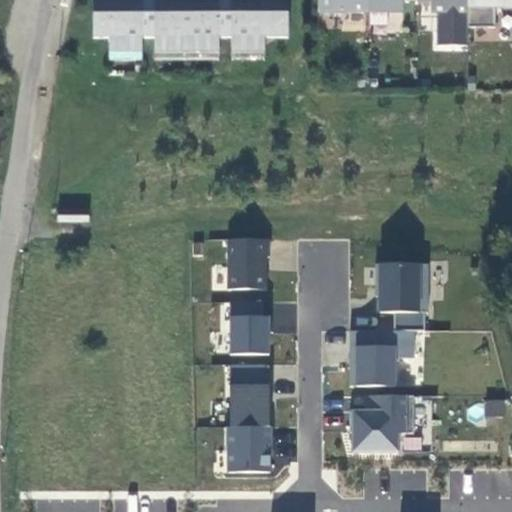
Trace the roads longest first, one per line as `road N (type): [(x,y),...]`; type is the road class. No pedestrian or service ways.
road 1 (unclassified): [(52,0),(0,311)]
road 2 (residential): [(307,499),(314,262)]
road 3 (residential): [(307,499),(477,495)]
